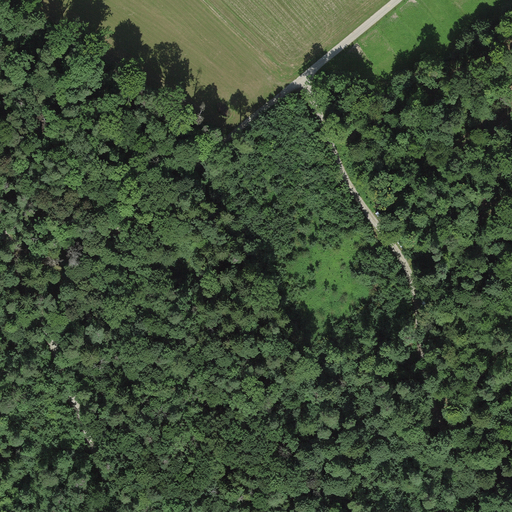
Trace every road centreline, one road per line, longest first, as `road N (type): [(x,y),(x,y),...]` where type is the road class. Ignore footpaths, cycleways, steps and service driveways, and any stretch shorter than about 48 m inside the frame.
road 1 (track): [(511,481),(456,447),(437,419),(410,278),(301,85)]
road 2 (track): [(401,0),(45,296)]
road 3 (track): [(135,511),(45,296)]
